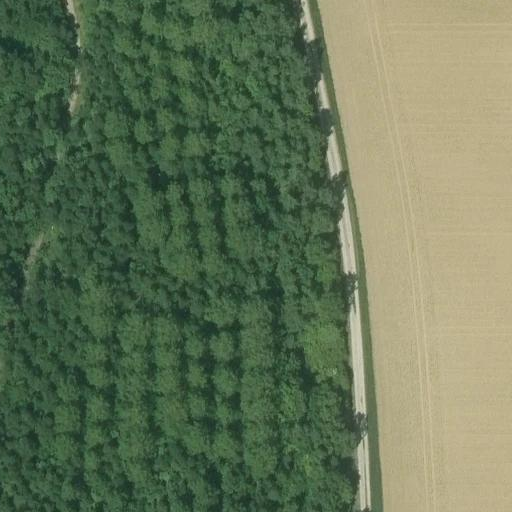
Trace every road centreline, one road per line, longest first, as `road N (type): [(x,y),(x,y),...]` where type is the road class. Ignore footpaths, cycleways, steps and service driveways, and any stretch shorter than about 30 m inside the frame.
road 1 (track): [(362,511),(354,299),(302,0)]
road 2 (track): [(78,53),(36,260),(0,376)]
